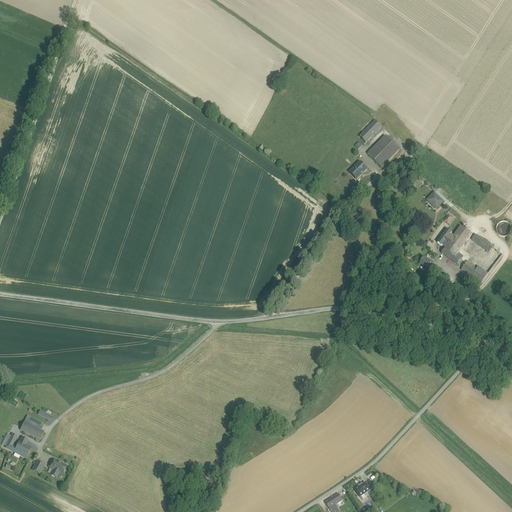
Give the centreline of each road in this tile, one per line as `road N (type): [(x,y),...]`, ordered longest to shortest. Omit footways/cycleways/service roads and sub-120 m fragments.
road 1 (tertiary): [(0,294),(227,322),(343,308),(481,342)]
road 2 (residential): [(481,342),(384,453),(300,511)]
road 3 (track): [(74,0),(0,220)]
